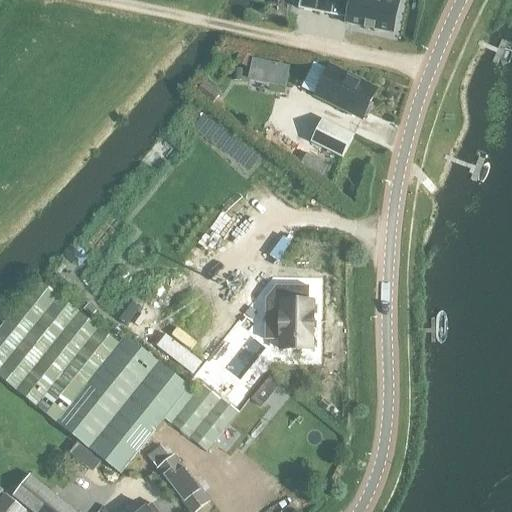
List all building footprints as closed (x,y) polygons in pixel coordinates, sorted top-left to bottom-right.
[(300,0),(299,10),(320,14),(322,0),(300,0)] [(335,0),(332,16),(347,19),(346,25),(365,28),(364,30),(366,31),(366,29),(374,30),(373,32),(374,32),(375,31),(393,34),(400,3),(385,0),(335,0)] [(241,50),(234,62),(247,69),(254,57),(241,50)] [(291,60),(256,59),(255,81),(290,83),(291,60)] [(370,104),(377,91),(330,68),(316,96),(363,120),(364,116),(367,117),(373,106),(370,104)] [(324,119),(311,144),(343,159),(355,135),(324,119)] [(36,280),(0,325),(0,378),(116,472),(121,475),(165,419),(189,390),(126,340),(120,347),(56,297),(36,280)] [(266,300),(265,341),(281,342),(281,350),(313,351),(313,303),(309,303),(309,287),(276,286),(266,300)] [(166,336),(157,347),(192,375),(201,363),(166,336)] [(254,399),(267,407),(284,382),(271,374),(254,399)] [(207,454),(238,415),(202,387),(171,425),(189,440),(207,454)] [(78,444),(70,454),(93,473),(101,463),(78,444)] [(161,447),(146,457),(148,458),(157,471),(189,511),(198,511),(210,502),(176,456),(171,460),(161,447)] [(31,511),(76,511),(31,476),(13,498),(31,511)]
